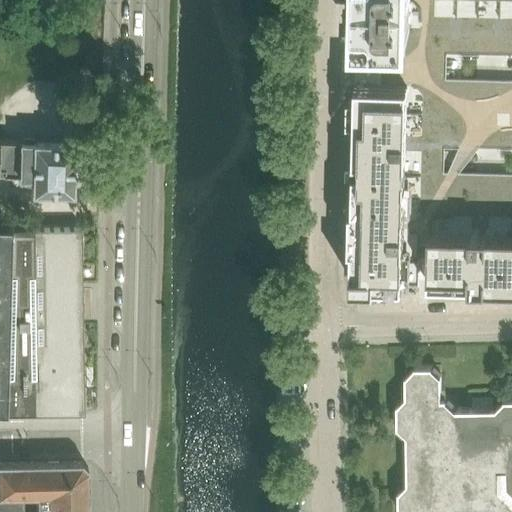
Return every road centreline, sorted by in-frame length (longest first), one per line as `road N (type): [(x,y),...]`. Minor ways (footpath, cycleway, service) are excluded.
road 1 (tertiary): [(131,511),(145,0)]
road 2 (unclassified): [(329,0),(328,326)]
road 3 (unclassified): [(329,511),(328,326)]
road 4 (unclassified): [(328,326),(511,322)]
